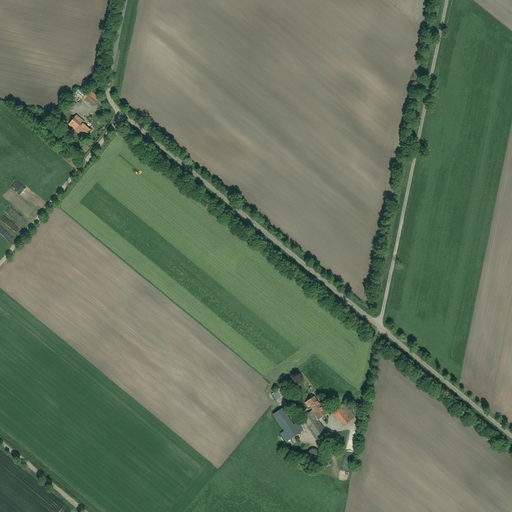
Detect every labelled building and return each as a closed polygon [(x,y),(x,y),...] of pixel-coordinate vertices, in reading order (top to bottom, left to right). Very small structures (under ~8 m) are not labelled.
[(75,91),(83,99),(84,98),(93,106),(100,99),(90,89),(85,94),(78,88),(75,91)] [(69,125),(84,138),(89,132),(84,127),(87,123),(78,116),(69,125)] [(282,388),(272,394),(276,400),(286,394),(282,388)] [(326,412),(316,396),(305,403),(308,408),(311,406),(314,410),(302,418),(315,438),(325,431),(317,418),(326,412)] [(355,417),(344,401),(331,410),(337,419),(339,417),(344,424),(355,417)] [(283,409),(274,414),(284,431),(281,433),(286,442),(304,431),(299,423),(294,426),(283,409)] [(322,455),(322,454),(322,452),(322,451),(321,450),(320,449),(319,448),(318,447),(316,447),(315,447),(314,447),(312,447),(311,449),(310,450),(309,451),(309,453),(309,454),(309,455),(309,456),(310,458),(311,459),(312,460),(313,460),(315,460),(316,460),(317,460),(319,460),(321,458),(321,457),(322,456),(322,455)]
